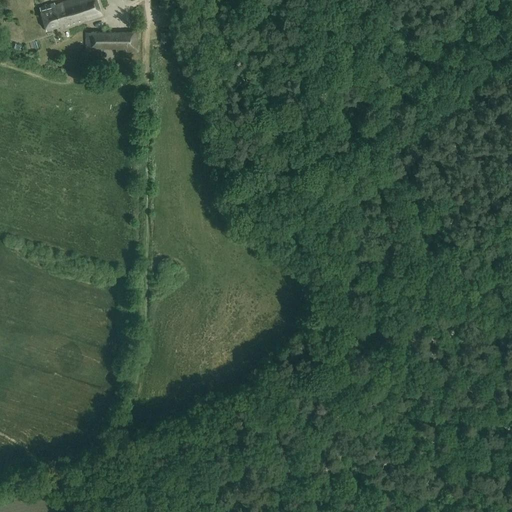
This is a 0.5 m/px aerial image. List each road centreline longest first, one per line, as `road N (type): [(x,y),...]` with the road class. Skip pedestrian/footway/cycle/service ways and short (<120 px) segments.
road 1 (track): [(110,453),(133,455),(164,433),(235,409),(344,424),(356,363),(346,327),(355,277),(383,245),(364,212),(351,83),(362,0)]
road 2 (track): [(327,0),(323,315),(344,405)]
